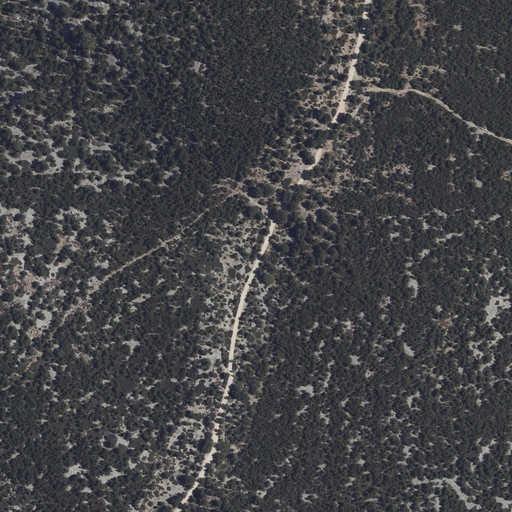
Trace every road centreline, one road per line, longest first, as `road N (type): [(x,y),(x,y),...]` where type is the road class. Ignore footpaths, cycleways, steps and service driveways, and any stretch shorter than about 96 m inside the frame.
road 1 (track): [(366,0),(337,120),(267,243),(243,305),(213,456),(184,511)]
road 2 (track): [(336,122),(356,113),(371,88),(415,91),(511,142)]
